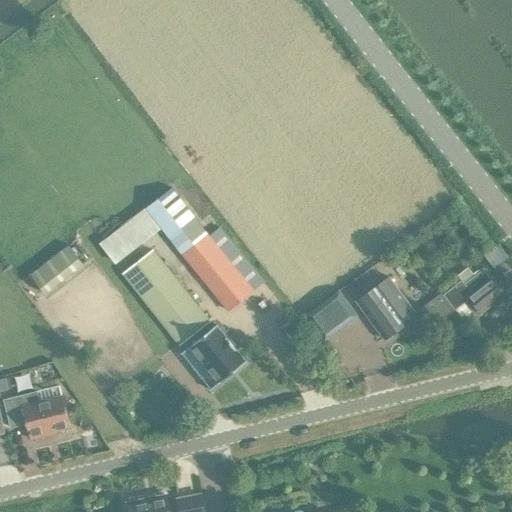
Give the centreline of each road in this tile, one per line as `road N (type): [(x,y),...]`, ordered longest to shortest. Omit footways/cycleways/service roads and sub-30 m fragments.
road 1 (residential): [(206,441),(511,367)]
road 2 (residential): [(511,225),(335,0)]
road 3 (residential): [(0,491),(206,441)]
